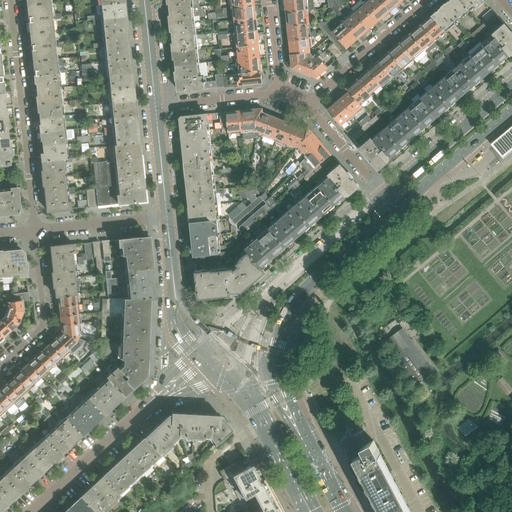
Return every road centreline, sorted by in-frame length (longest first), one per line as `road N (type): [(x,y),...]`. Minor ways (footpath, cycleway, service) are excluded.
road 1 (residential): [(33,231),(10,0)]
road 2 (secondary): [(275,353),(307,283),(395,208)]
road 3 (secondary): [(511,85),(383,193)]
road 4 (residential): [(307,102),(427,0)]
road 5 (residential): [(0,367),(43,320),(33,231)]
road 6 (secondary): [(395,208),(511,109)]
road 7 (residential): [(31,511),(141,410)]
road 8 (residential): [(33,231),(165,218)]
road 9 (secondary): [(383,193),(289,276)]
road 10 (residential): [(154,105),(276,94)]
